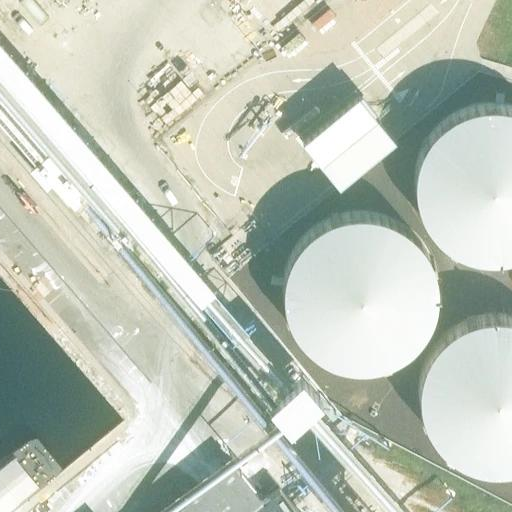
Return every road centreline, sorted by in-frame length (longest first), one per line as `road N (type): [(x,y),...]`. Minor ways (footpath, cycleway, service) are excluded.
road 1 (unknown): [(403,0),(341,43),(235,95),(222,111),(217,147),(228,170),(250,180),(280,180),(349,151),(456,46),(470,14)]
road 2 (unknown): [(189,247),(350,458)]
road 3 (unknown): [(162,0),(138,72),(143,118),(151,169),(189,247)]
road 4 (unknown): [(0,186),(164,380)]
road 5 (unknown): [(164,380),(246,436),(350,458)]
road 6 (unknown): [(108,511),(154,456),(164,380)]
road 7 (unknown): [(164,380),(189,247)]
